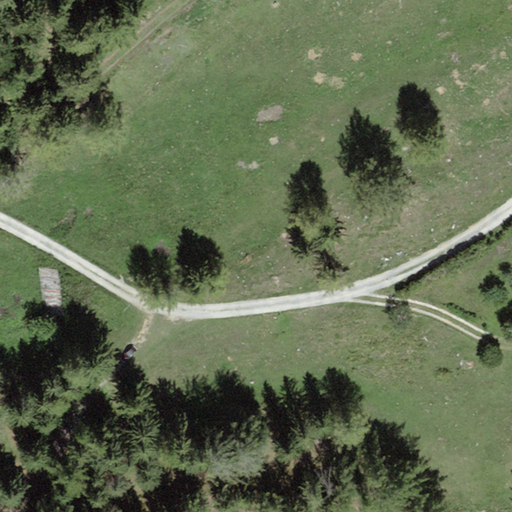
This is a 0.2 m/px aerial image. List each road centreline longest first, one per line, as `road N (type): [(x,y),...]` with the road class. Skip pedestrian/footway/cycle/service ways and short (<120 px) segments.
road 1 (track): [(0,219),(182,311),(349,295),(406,274),(511,209)]
road 2 (track): [(349,295),(430,311),(494,342)]
